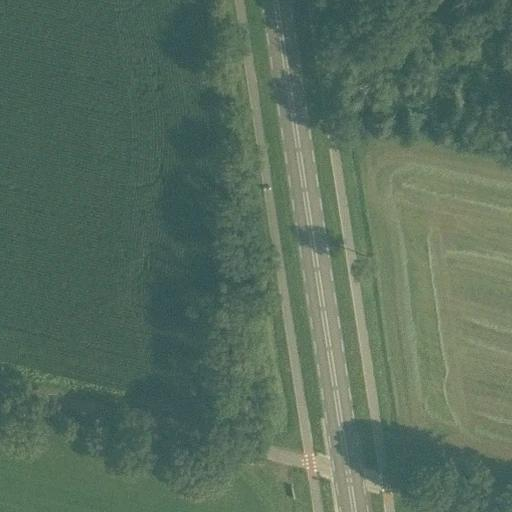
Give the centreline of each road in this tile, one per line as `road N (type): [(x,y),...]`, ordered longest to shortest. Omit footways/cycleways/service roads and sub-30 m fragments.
road 1 (primary): [(347,474),(276,0)]
road 2 (unclassified): [(347,474),(0,386)]
road 3 (unclassified): [(489,511),(347,474)]
